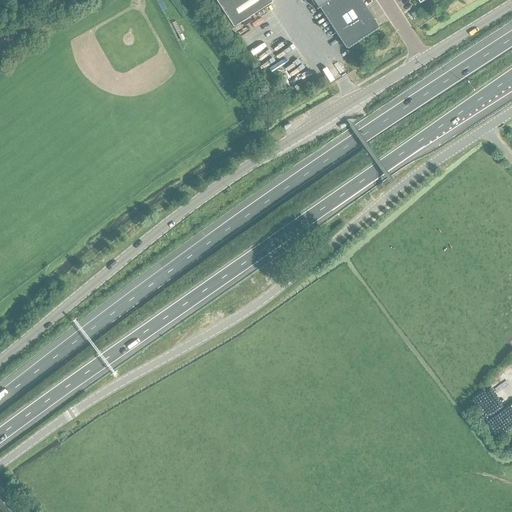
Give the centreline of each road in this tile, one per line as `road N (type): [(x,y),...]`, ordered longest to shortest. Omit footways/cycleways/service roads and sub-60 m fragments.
road 1 (motorway): [(511,37),(227,228),(0,399)]
road 2 (motorway): [(0,436),(511,77)]
road 3 (unclassified): [(0,466),(86,402),(276,290),(511,109)]
road 4 (tertiary): [(0,362),(174,220),(422,60)]
